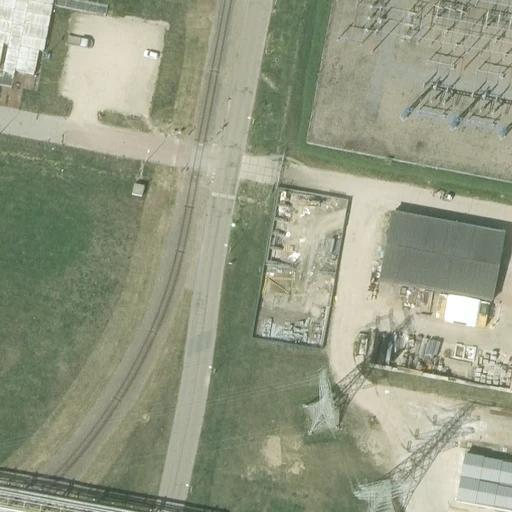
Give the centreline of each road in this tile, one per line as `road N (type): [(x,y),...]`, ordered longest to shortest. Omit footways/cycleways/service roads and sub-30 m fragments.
road 1 (unknown): [(352,308),(352,377),(443,511)]
road 2 (unknown): [(352,308),(511,343)]
